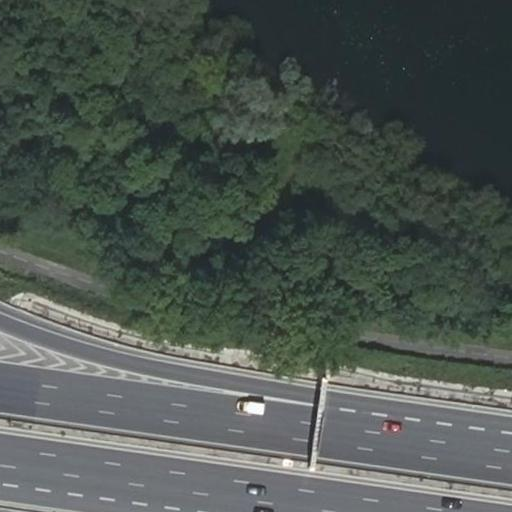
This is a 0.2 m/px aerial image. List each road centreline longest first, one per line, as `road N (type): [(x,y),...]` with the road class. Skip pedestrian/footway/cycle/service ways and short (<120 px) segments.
road 1 (motorway): [(511,434),(84,346),(0,317)]
road 2 (motorway): [(511,459),(0,387)]
road 3 (motorway): [(0,458),(375,511)]
